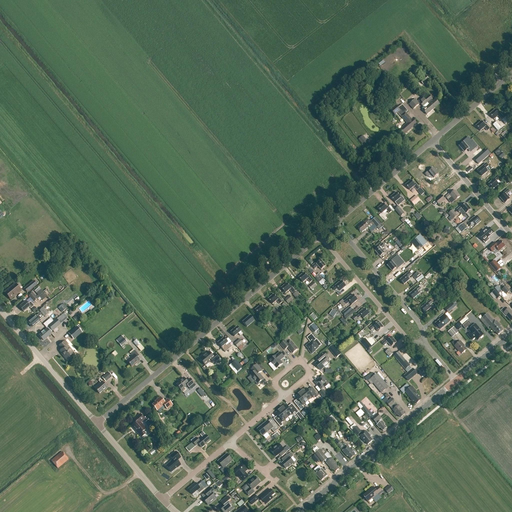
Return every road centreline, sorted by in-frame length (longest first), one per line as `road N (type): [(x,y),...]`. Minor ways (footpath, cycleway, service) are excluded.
road 1 (unclassified): [(96,424),(319,235)]
road 2 (tertiary): [(299,511),(454,381)]
road 3 (residential): [(425,345),(407,339),(319,235)]
road 4 (residential): [(425,345),(419,323),(334,223)]
road 5 (unclassified): [(96,424),(0,309)]
road 6 (unclassified): [(334,223),(432,140)]
road 7 (residential): [(511,235),(432,140)]
